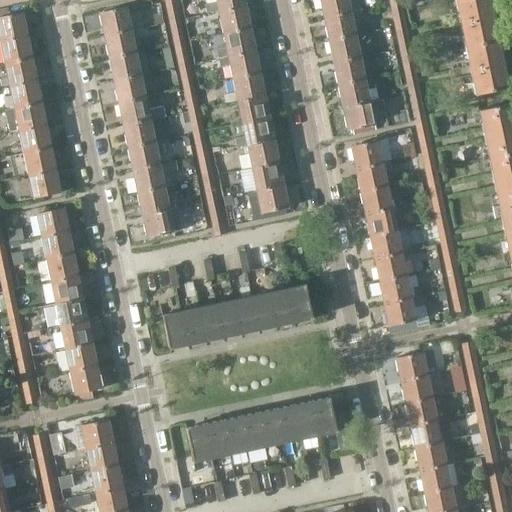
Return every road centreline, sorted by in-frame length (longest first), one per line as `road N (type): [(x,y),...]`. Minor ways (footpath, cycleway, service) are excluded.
road 1 (unclassified): [(389,511),(281,0)]
road 2 (residential): [(61,0),(165,511)]
